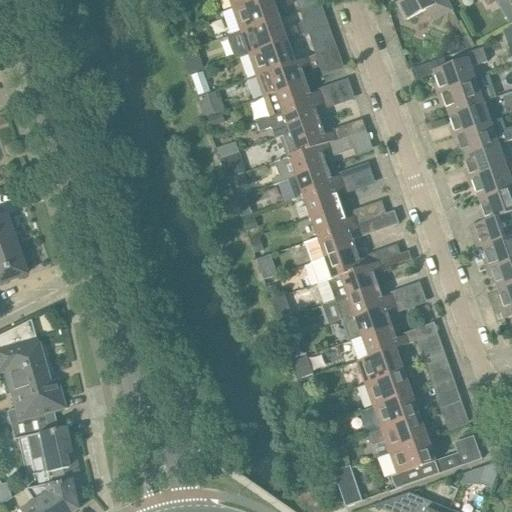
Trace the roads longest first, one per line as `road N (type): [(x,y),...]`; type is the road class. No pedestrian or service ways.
road 1 (residential): [(511,395),(490,387),(481,370),(352,0)]
road 2 (unclassified): [(104,278),(4,0)]
road 3 (unclassified): [(171,511),(104,278)]
